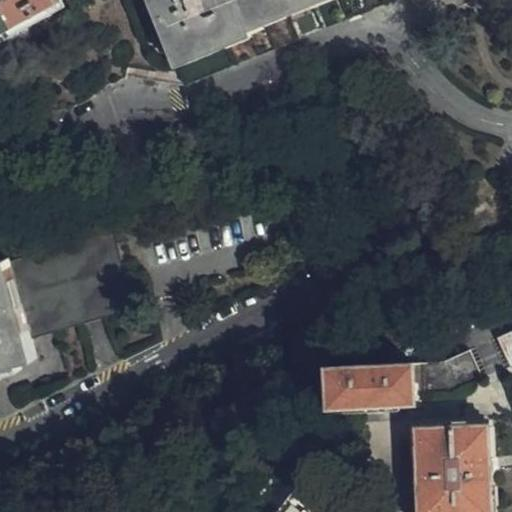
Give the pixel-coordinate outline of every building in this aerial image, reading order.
[(0,0),(0,37),(56,9),(51,0),(0,0)] [(152,0),(179,64),(198,55),(200,59),(225,47),(225,43),(246,36),(244,29),(260,22),(262,25),(285,15),(284,13),(314,0),(152,0)] [(31,339),(134,308),(114,236),(8,265),(6,261),(0,262),(0,367),(36,357),(31,339)] [(511,329),(494,338),(507,363),(511,360),(511,329)] [(482,375),(470,349),(440,361),(414,362),(326,364),(327,404),(416,401),(416,391),(452,389),(482,375)] [(491,511),(488,424),(416,425),(416,432),(419,511),(491,511)] [(304,511),(309,506),(312,502),(294,488),(287,498),(304,511)] [(317,511),(309,506),(304,511),(287,498),(277,511),(317,511)]
